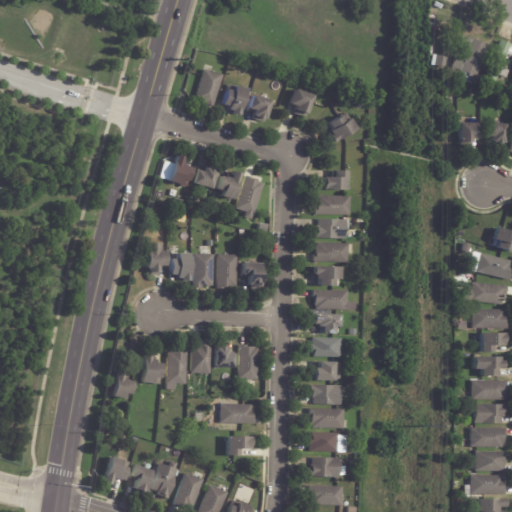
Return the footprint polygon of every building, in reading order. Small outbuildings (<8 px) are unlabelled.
[(485,43),(487,44),(474,78),(466,75),(465,78),(460,76),(462,71),(459,70),(472,38),(485,43)] [(500,40),(509,44),(509,45),(511,46),(511,60),(505,77),(497,74),(493,83),(484,80),(500,40)] [(429,70),(442,72),(444,57),(431,55),(429,70)] [(204,69),(221,74),(212,106),(204,104),(205,103),(198,101),(198,100),(195,99),(204,69)] [(475,85),(466,82),(468,76),(476,79),(475,85)] [(501,83),(510,87),(507,93),(498,90),(501,83)] [(245,88),(238,114),(226,111),(228,104),(222,103),(226,89),(232,90),(234,84),(245,88)] [(300,116),(293,113),(295,109),(294,109),(295,105),(289,103),(294,88),(312,94),(304,117),(300,116)] [(291,95),(282,93),(277,110),(285,113),(291,95)] [(263,97),(270,99),(263,122),(252,118),(253,115),(252,115),(254,109),(251,108),(251,110),(247,109),(251,94),(263,97)] [(349,117),(355,127),(333,142),(326,131),(331,128),(328,122),(340,114),(344,120),(349,117)] [(477,137),(471,137),(470,145),(459,145),(459,121),(478,122),(477,137)] [(496,122),(505,123),(503,142),(502,146),(490,145),(491,140),(492,140),(492,137),(485,136),(485,134),(487,121),(496,122)] [(182,159),(181,164),(185,166),(191,168),(187,180),(188,181),(186,187),(179,185),(179,184),(168,181),(175,155),(183,157),(182,159)] [(212,165),(216,167),(210,188),(192,182),(196,169),(202,171),(204,165),(206,166),(206,165),(212,167),(212,165)] [(346,171),(345,189),(324,188),(324,190),(319,190),(320,181),(323,181),(323,177),(334,178),(334,170),(346,171)] [(220,196),(222,191),(215,189),(219,176),(225,178),(226,177),(230,178),(232,171),(239,173),(232,199),(220,196)] [(245,176),(253,178),(252,180),(259,182),(258,183),(261,184),(253,214),(251,213),(250,219),(243,217),(245,212),(235,209),(244,176),(245,176)] [(314,214),(315,206),(317,206),(317,199),(318,195),(349,196),(348,215),(314,214)] [(173,197),(182,200),(180,208),(179,208),(179,210),(175,209),(175,207),(171,205),(173,197)] [(344,231),(344,238),(313,238),(314,229),(317,229),(317,226),(318,226),(318,219),(344,219),(344,231)] [(511,245),(510,252),(496,247),(498,241),(493,239),(496,228),(511,232),(511,245)] [(163,265),(157,264),(157,275),(149,274),(149,267),(145,267),(146,241),(158,242),(158,250),(164,250),(163,265)] [(347,244),(347,262),(313,262),(313,254),(315,254),(315,246),(316,246),(316,243),(347,243),(347,244)] [(463,243),(470,244),(469,254),(462,253),(463,243)] [(178,252),(188,253),(187,276),(188,276),(187,280),(180,279),(180,280),(175,280),(175,274),(168,273),(169,258),(175,258),(176,252),(178,252)] [(510,262),(509,264),(510,265),(509,272),(510,272),(509,280),(476,272),(480,253),(510,261),(510,262)] [(210,285),(207,285),(207,286),(199,286),(199,288),(192,287),(193,254),(212,254),(211,285),(210,285)] [(233,286),(230,286),(223,286),(223,288),(216,288),(217,254),(235,255),(234,286),(233,286)] [(255,289),(250,289),(250,285),(247,285),(247,276),(241,276),(241,262),(259,262),(259,289),(255,289)] [(339,267),(339,279),(333,279),(333,286),(318,285),(319,279),(316,279),(313,279),(313,266),(339,267)] [(506,287),(506,292),(504,292),(503,301),(501,301),(501,305),(465,300),(466,289),(472,290),(473,282),(506,286),(506,287)] [(346,304),(346,310),(337,310),(337,308),(317,307),(315,306),(314,306),(314,298),(312,298),(312,290),(346,291),(346,304)] [(504,312),(504,313),(505,313),(504,321),(506,321),(506,329),(472,328),(472,309),(504,309),(504,312)] [(338,326),(333,326),(333,333),(320,332),(320,331),(320,327),(320,326),(312,325),(312,313),(339,314),(338,326)] [(506,339),(506,343),(505,343),(505,345),(503,345),(503,344),(492,344),(492,351),(481,351),(481,332),(503,333),(503,334),(506,334),(506,339)] [(340,347),(339,357),(313,357),(313,354),(311,354),(311,345),(312,338),(340,338),(340,347)] [(198,344),(206,344),(206,346),(209,346),(208,374),(190,373),(191,344),(197,345),(197,344),(198,344)] [(254,348),(257,348),(256,379),(238,379),(238,345),(246,345),(246,347),(254,347),(254,348)] [(226,347),(226,353),(233,353),(232,367),(214,367),(214,347),(216,347),(216,346),(224,346),(224,347),(226,347)] [(177,350),(185,350),(184,385),(165,384),(166,352),(170,352),(170,351),(176,352),(176,349),(177,350)] [(153,359),(153,363),(160,363),(158,384),(151,384),(151,383),(139,382),(141,355),(149,356),(149,359),(153,359)] [(506,369),(502,369),(502,368),(496,368),(496,376),(481,375),(481,368),(474,368),(474,356),(499,356),(499,361),(506,361),(506,369)] [(310,379),(310,368),(318,368),(318,361),(334,362),(334,364),(339,364),(339,378),(333,378),(333,381),(310,380),(310,379)] [(125,380),(125,381),(132,382),(129,394),(123,393),(122,399),(110,396),(116,370),(122,372),(121,379),(125,380)] [(505,382),(505,388),(504,388),(504,396),(503,396),(503,400),(471,400),(471,381),(505,381),(505,382)] [(340,387),(340,405),(332,405),(332,404),(313,404),(314,397),(311,397),(311,394),(309,394),(310,385),(340,386),(340,387)] [(250,407),(250,408),(252,408),(251,416),(253,416),(253,425),(219,423),(220,404),(250,405),(250,407)] [(505,413),(503,413),(503,417),(500,417),(500,423),(475,423),(474,404),(506,404),(506,413),(505,413)] [(342,419),(342,429),(311,428),(311,424),(310,424),(311,417),(309,417),(309,409),(342,410),(342,419)] [(505,429),(505,438),(503,438),(503,443),(502,443),(502,447),(471,447),(471,429),(505,429)] [(337,438),(337,452),(309,452),(309,445),(308,445),(308,436),(311,436),(311,433),(338,434),(337,438)] [(252,443),(252,447),(251,447),(251,448),(239,449),(239,455),(226,455),(226,436),(249,437),(252,437),(252,443)] [(502,453),(502,455),(504,455),(505,464),(503,464),(503,471),(475,472),(475,452),(502,452),(502,453)] [(122,481),(116,478),(115,480),(111,479),(109,485),(101,483),(109,457),(128,462),(122,481)] [(338,467),(338,477),(307,477),(308,468),(310,468),(310,465),(312,465),(312,458),(338,458),(338,467)] [(159,496),(159,495),(156,494),(157,491),(150,489),(158,464),(167,467),(169,461),(176,463),(174,469),(176,470),(166,499),(159,496)] [(142,468),(150,471),(144,488),(145,489),(143,496),(134,493),(135,489),(132,489),(135,478),(129,476),(132,465),(142,468)] [(194,477),(201,480),(191,509),(187,507),(186,508),(180,506),(179,507),(172,505),(184,473),(194,477)] [(502,477),(502,480),(503,480),(503,495),(470,495),(470,475),(502,476),(502,477)] [(218,490),(226,493),(218,511),(198,511),(209,486),(218,490)] [(341,487),(340,506),(309,505),(309,501),(309,494),(307,494),(307,486),(341,487)] [(502,507),(500,507),(500,511),(483,511),(477,511),(477,499),(505,499),(504,507),(502,507)] [(234,502),(236,503),(248,508),(246,511),(225,511),(230,500),(234,502)]
